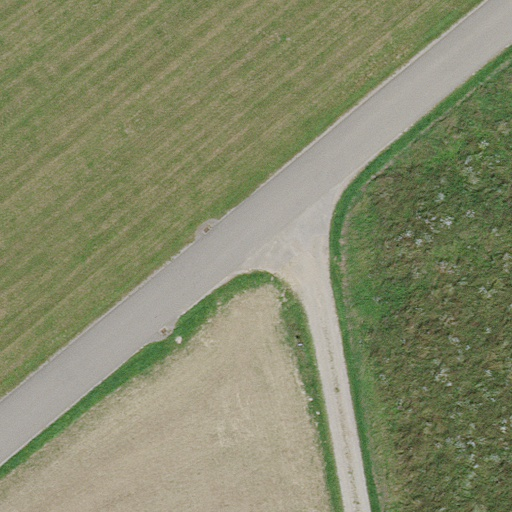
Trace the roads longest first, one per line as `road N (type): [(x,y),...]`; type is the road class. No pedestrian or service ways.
road 1 (unclassified): [(511,24),(305,197),(0,427)]
road 2 (track): [(359,511),(305,197)]
